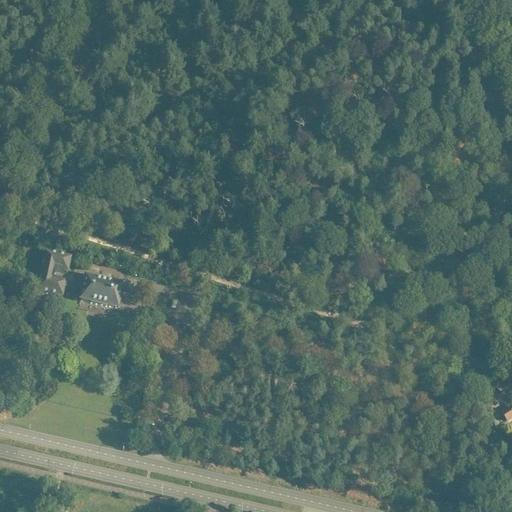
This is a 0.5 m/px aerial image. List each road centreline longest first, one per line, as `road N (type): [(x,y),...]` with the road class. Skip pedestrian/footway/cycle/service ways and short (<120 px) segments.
road 1 (secondary): [(327,504),(0,429)]
road 2 (secondary): [(0,451),(263,511)]
